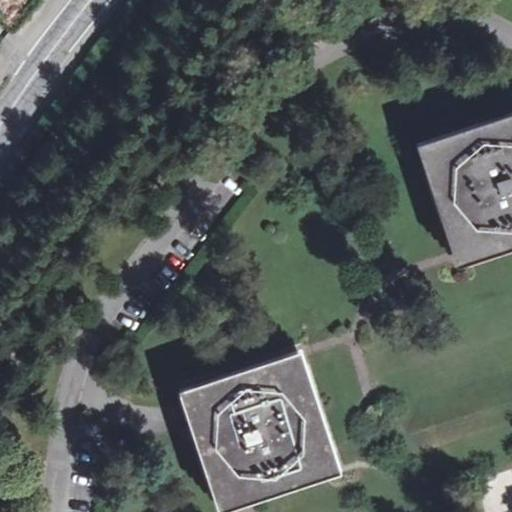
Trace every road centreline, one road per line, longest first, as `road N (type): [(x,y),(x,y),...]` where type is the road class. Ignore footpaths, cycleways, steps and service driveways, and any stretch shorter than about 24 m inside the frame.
road 1 (residential): [(56,511),(80,355),(229,157),(326,48),(427,30),(511,41)]
road 2 (primary): [(0,123),(93,0)]
